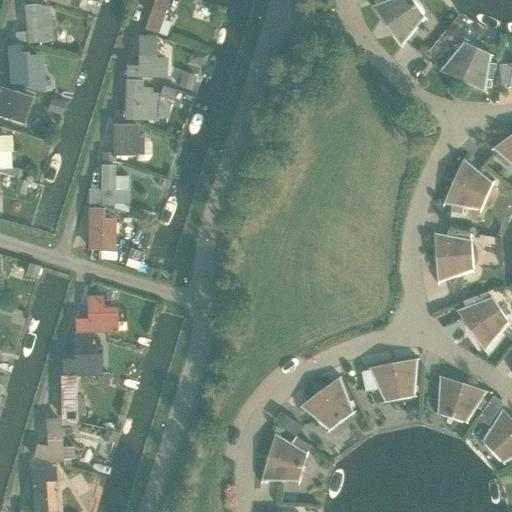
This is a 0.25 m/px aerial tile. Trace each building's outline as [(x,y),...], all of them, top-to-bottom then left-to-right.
[(46,0),(69,7),(69,6),(77,9),(80,0),(46,0)] [(158,34),(168,0),(154,0),(144,29),(158,34)] [(425,18),(412,0),(384,0),(386,2),(373,7),(402,47),(425,18)] [(36,4),(23,6),(26,31),(11,33),(12,44),(26,41),(27,45),(53,43),(50,13),(49,13),(48,8),(36,4)] [(126,65),(125,77),(166,78),(166,58),(156,57),(157,37),(138,36),(137,66),(126,65)] [(492,55),(464,42),(440,72),(485,92),(492,55)] [(25,68),(23,44),(9,45),(11,84),(23,83),(23,85),(46,93),(45,79),(39,79),(39,68),(25,68)] [(511,87),(511,63),(500,65),(503,85),(511,85),(510,88),(511,87)] [(142,81),(125,80),(123,119),(157,121),(158,94),(152,94),(152,89),(142,88),(142,81)] [(32,98),(0,88),(0,117),(24,125),(32,98)] [(436,133),(433,122),(422,125),(425,136),(436,133)] [(112,125),(112,153),(101,152),(101,162),(115,162),(115,157),(136,156),(136,161),(146,162),(152,156),(151,142),(147,138),(142,137),(137,137),(137,124),(112,125)] [(511,135),(493,149),(511,165),(511,135)] [(493,183),(464,160),(444,205),(452,206),(451,212),(463,214),(464,208),(481,211),(493,183)] [(100,189),(88,189),(88,205),(101,205),(101,206),(113,206),(113,204),(128,204),(128,190),(115,189),(115,165),(100,165),(100,189)] [(104,208),(87,208),(87,250),(115,250),(115,219),(104,218),(104,208)] [(448,236),(435,234),(438,283),(474,270),(472,241),(470,240),(472,234),(449,229),(448,236)] [(74,319),(74,333),(74,334),(91,333),(117,333),(117,307),(103,307),(103,295),(86,296),(87,319),(74,319)] [(485,301),(482,295),(464,302),(466,308),(457,311),(485,351),(509,322),(492,298),(485,301)] [(62,374),(71,376),(75,376),(75,377),(101,376),(101,349),(92,350),(91,333),(74,334),(74,333),(73,333),(72,359),(61,359),(62,374)] [(415,397),(418,359),(370,368),(371,371),(363,372),(367,392),(380,389),(386,402),(415,397)] [(71,376),(59,376),(60,419),(75,424),(78,423),(75,377),(75,376),(71,376)] [(487,392),(441,376),(438,414),(467,423),(477,408),(484,412),(492,400),(485,395),(487,392)] [(354,413),(340,378),(301,407),(330,431),(354,413)] [(511,459),(511,418),(503,410),(483,442),(504,464),(511,459)] [(60,419),(45,419),(46,446),(36,445),(33,458),(48,462),(48,464),(63,463),(60,419)] [(293,444),(276,434),(262,481),(300,482),(308,453),(312,446),(298,437),(293,444)] [(56,482),(55,466),(30,468),(32,511),(47,511),(45,482),(56,482)]
